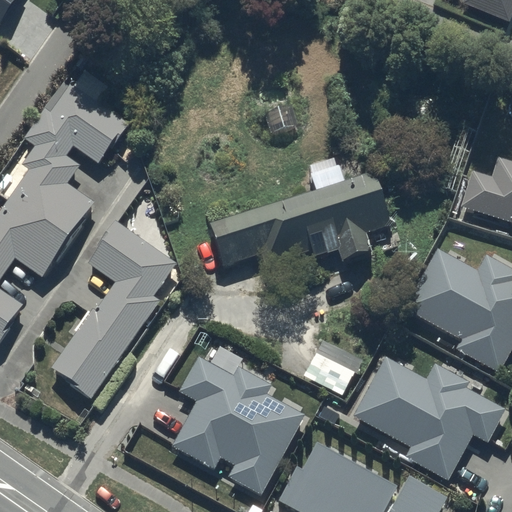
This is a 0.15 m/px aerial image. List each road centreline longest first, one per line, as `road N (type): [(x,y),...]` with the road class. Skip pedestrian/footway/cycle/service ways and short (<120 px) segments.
road 1 (residential): [(93,0),(0,136)]
road 2 (residential): [(370,0),(496,51)]
